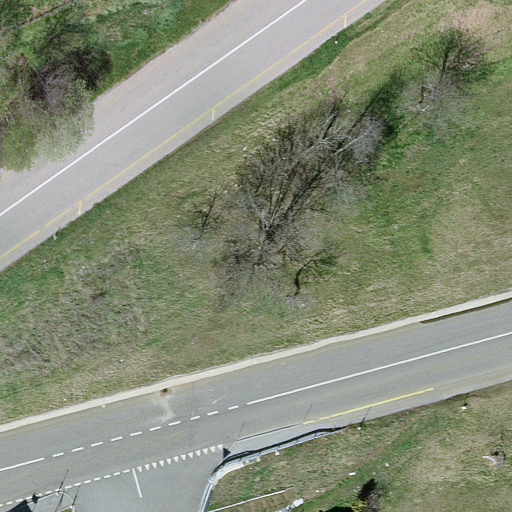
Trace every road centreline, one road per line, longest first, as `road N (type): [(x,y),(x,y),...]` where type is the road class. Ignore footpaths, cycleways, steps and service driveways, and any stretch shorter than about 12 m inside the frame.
road 1 (tertiary): [(511,332),(130,433)]
road 2 (tertiary): [(0,222),(310,0)]
road 3 (tertiary): [(130,433),(0,470)]
